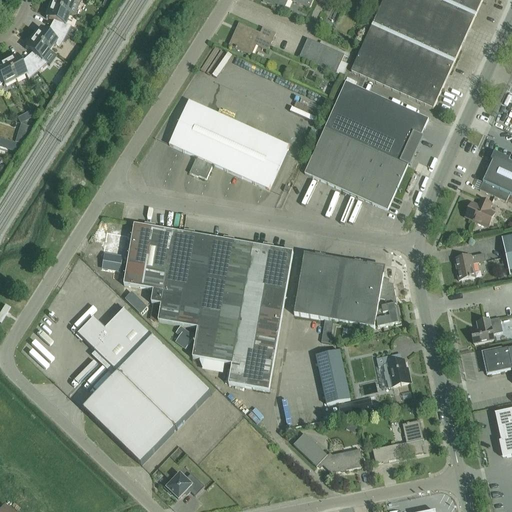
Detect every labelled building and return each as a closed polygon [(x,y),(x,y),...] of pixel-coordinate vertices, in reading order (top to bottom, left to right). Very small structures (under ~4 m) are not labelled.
[(79,5),(81,0),(50,0),(48,6),(69,14),(73,3),(79,5)] [(108,9),(112,3),(106,0),(104,0),(102,6),(108,9)] [(329,0),(263,0),(262,2),(283,12),(288,0),(289,0),(310,9),(313,0),(317,0),(327,5),(329,0)] [(458,56),(481,3),(473,0),(384,0),(376,19),(458,56)] [(65,25),(69,14),(48,6),(45,14),(47,15),(45,19),(46,19),(58,23),(54,30),(66,36),(71,27),(65,25)] [(433,110),(434,108),(458,56),(376,19),(352,73),(433,110)] [(260,35),(248,29),(239,25),(238,27),(238,28),(237,32),(236,32),(229,47),(235,49),(234,49),(236,50),(251,56),(249,55),(253,46),(267,52),(275,35),(262,29),(260,35)] [(50,37),(40,29),(41,29),(40,28),(38,32),(36,31),(31,38),(49,51),(53,46),(59,49),(61,45),(66,36),(54,30),(50,37)] [(49,51),(31,38),(26,45),(27,46),(25,49),(26,49),(36,56),(29,62),(38,72),(47,64),(42,61),(49,51)] [(319,46),(307,40),(299,59),(336,75),(342,77),(348,66),(341,63),(344,57),(347,58),(349,55),(321,42),(319,46)] [(22,68),(17,57),(17,56),(13,58),(12,57),(4,61),(15,81),(25,75),(28,80),(38,72),(29,62),(22,68)] [(15,81),(4,61),(0,63),(0,78),(4,86),(3,86),(4,87),(15,81)] [(338,102),(325,130),(408,167),(410,168),(424,138),(421,136),(426,127),(428,121),(419,117),(346,84),(345,86),(338,102)] [(289,148),(262,136),(189,103),(169,147),(198,160),(197,162),(196,161),(190,175),(197,178),(197,177),(206,181),(212,168),(211,168),(212,166),(269,192),(289,148)] [(35,110),(24,115),(27,122),(38,116),(35,110)] [(19,133),(29,136),(33,128),(21,125),(21,126),(19,133)] [(387,212),(408,167),(325,130),(305,175),(387,212)] [(511,164),(495,157),(483,184),(479,191),(507,204),(510,196),(511,197),(511,164)] [(488,213),(491,205),(490,205),(480,200),(477,207),(478,208),(477,210),(471,207),(465,219),(474,223),(487,229),(493,215),(488,213)] [(124,287),(134,288),(153,292),(151,305),(162,306),(159,319),(159,323),(198,330),(193,360),(232,366),(229,386),(269,393),(293,254),(135,227),(124,287)] [(509,277),(511,276),(511,237),(501,240),(509,277)] [(305,256),(294,316),(374,330),(374,328),(378,309),(379,300),(383,280),(384,270),(305,256)] [(484,264),(482,256),(470,258),(470,257),(464,258),(454,261),(459,282),(468,280),(474,279),(472,266),(484,264)] [(386,302),(387,307),(397,305),(393,285),(389,285),(389,281),(383,280),(379,300),(386,302)] [(377,330),(401,325),(397,305),(387,307),(378,309),(374,328),(377,329),(377,330)] [(5,306),(0,313),(0,323),(0,324),(10,309),(5,306)] [(211,395),(125,312),(106,331),(94,320),(78,337),(118,376),(84,411),(141,467),(211,395)] [(478,332),(471,333),(474,346),(494,342),(492,336),(503,334),(499,319),(477,324),(478,332)] [(511,350),(507,351),(484,356),(488,377),(511,372),(511,350)] [(327,407),(350,401),(339,352),(316,358),(327,407)] [(391,357),(376,360),(378,368),(383,367),(385,374),(384,374),(385,382),(387,382),(388,389),(392,389),(411,384),(409,377),(407,376),(404,362),(393,364),(391,357)] [(370,399),(338,407),(340,417),(372,410),(370,399)] [(254,409),(262,417),(269,411),(261,402),(254,409)] [(235,419),(238,412),(233,410),(230,417),(235,419)] [(511,411),(504,413),(495,415),(495,416),(501,443),(499,443),(502,459),(511,457),(511,411)] [(318,417),(292,423),(293,427),(319,421),(318,417)] [(399,446),(401,457),(414,454),(415,457),(423,455),(420,442),(423,441),(419,422),(402,426),(406,444),(399,446)] [(328,457),(312,442),(304,435),(293,447),(316,469),(317,468),(320,471),(323,467),(331,476),(341,473),(341,475),(346,473),(346,472),(364,468),(360,451),(333,457),(330,455),(328,457)] [(402,460),(401,457),(399,446),(373,452),(376,466),(402,460)] [(186,482),(180,476),(172,485),(170,483),(165,489),(170,495),(172,494),(179,500),(188,491),(195,498),(205,488),(192,476),(186,482)]
